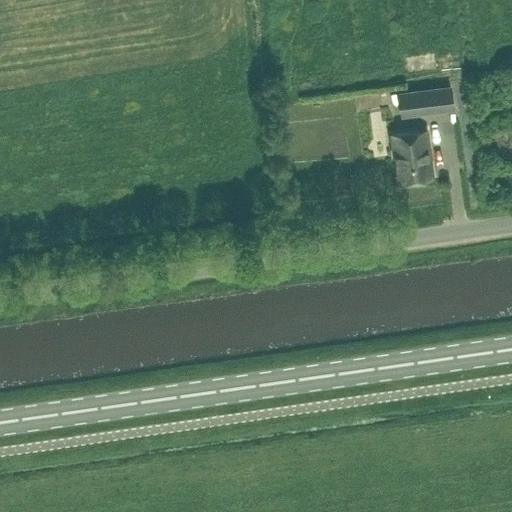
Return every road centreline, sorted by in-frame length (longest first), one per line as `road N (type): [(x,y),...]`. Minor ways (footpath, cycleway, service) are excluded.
road 1 (primary): [(0,424),(511,352)]
road 2 (unclassified): [(0,294),(511,223)]
